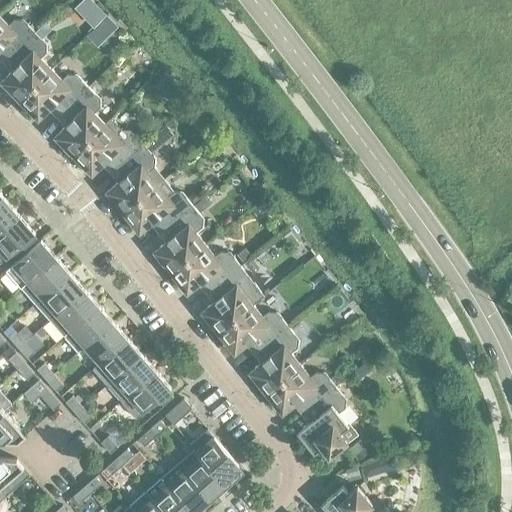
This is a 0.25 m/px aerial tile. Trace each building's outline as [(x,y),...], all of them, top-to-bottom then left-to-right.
[(0,57),(4,61),(35,31),(23,18),(15,18),(9,24),(0,14),(0,57)] [(2,80),(21,99),(52,68),(41,57),(47,51),(47,43),(35,31),(4,61),(12,70),(2,80)] [(49,108),(58,116),(89,86),(77,73),(69,73),(63,79),(52,68),(21,99),(39,117),(49,108)] [(56,135),(74,154),(106,123),(95,112),(101,106),(101,98),(89,86),(58,116),(66,125),(56,135)] [(103,163),(111,171),(144,142),(131,128),(122,128),(111,117),(106,123),(74,154),(93,172),(103,163)] [(158,183),(165,178),(155,166),(156,157),(144,142),(111,171),(119,181),(108,190),(124,210),(158,183)] [(159,232),(193,204),(183,191),(174,190),(165,178),(158,183),(124,210),(140,231),(151,222),(159,232)] [(0,204),(0,232),(21,214),(7,198),(0,204)] [(155,250),(172,270),(206,243),(197,231),(203,226),(204,218),(193,204),(159,232),(166,241),(155,250)] [(21,214),(0,232),(0,261),(1,263),(36,232),(21,214)] [(7,269),(22,286),(57,255),(42,238),(7,269)] [(199,282),(206,292),(241,265),(230,251),(222,250),(216,255),(206,243),(172,270),(188,291),(199,282)] [(22,286),(36,302),(71,272),(57,255),(22,286)] [(264,295),(251,278),(241,265),(206,292),(214,301),(203,310),(219,331),(254,303),(264,295)] [(36,302),(50,319),(85,288),(71,272),(36,302)] [(50,319),(64,335),(100,304),(85,288),(50,319)] [(246,343),(254,352),(288,325),(278,312),(270,311),(263,316),(254,303),(219,331),(235,351),(246,343)] [(86,344),(86,345),(114,320),(100,304),(64,335),(78,351),(86,344)] [(86,345),(101,361),(128,336),(114,320),(86,345)] [(251,370),(267,391),(301,364),(292,352),(298,347),(299,338),(288,325),(254,352),(262,362),(251,370)] [(9,336),(19,347),(26,340),(17,329),(9,336)] [(93,367),(107,384),(142,352),(128,336),(101,361),(93,367)] [(26,340),(19,347),(28,358),(36,351),(26,340)] [(9,358),(18,368),(25,362),(16,351),(9,358)] [(107,384),(121,400),(156,369),(142,352),(107,384)] [(25,362),(18,368),(28,379),(35,372),(25,362)] [(37,368),(47,379),(54,373),(45,362),(37,368)] [(294,403),(302,412),(336,385),(325,372),(317,371),(311,376),(301,364),(267,391),(283,411),(294,403)] [(156,369),(121,400),(137,417),(172,386),(156,369)] [(54,373),(47,379),(57,390),(64,384),(54,373)] [(41,394),(54,409),(62,403),(40,378),(25,392),(33,401),(41,394)] [(336,385),(302,412),(309,422),(298,431),(315,452),(323,445),(330,454),(348,440),(341,431),(349,425),(339,412),(346,407),(347,399),(336,385)] [(0,413),(5,409),(13,402),(0,388),(0,413)] [(66,401),(76,412),(83,405),(73,394),(66,401)] [(166,414),(174,424),(193,407),(184,398),(166,414)] [(83,405),(76,412),(85,423),(92,416),(83,405)] [(5,409),(0,413),(0,439),(18,440),(26,433),(5,409)] [(160,419),(150,428),(156,435),(166,426),(160,419)] [(191,443),(195,447),(226,482),(227,481),(223,477),(240,463),(208,427),(191,443)] [(156,435),(150,428),(139,438),(145,445),(156,435)] [(101,441),(111,452),(119,446),(109,435),(101,441)] [(347,448),(352,454),(365,444),(360,438),(347,448)] [(128,447),(117,457),(124,464),(135,454),(128,447)] [(195,447),(179,462),(209,496),(226,482),(195,447)] [(0,487),(7,495),(31,473),(17,458),(0,456),(0,487)] [(124,464),(117,457),(106,466),(113,473),(124,464)] [(179,462),(163,476),(193,511),(209,496),(179,462)] [(96,475),(85,485),(91,492),(102,483),(96,475)] [(153,498),(165,511),(191,511),(193,511),(163,476),(147,490),(153,498)] [(91,492),(85,485),(74,495),(80,502),(91,492)] [(330,511),(366,511),(365,510),(373,502),(358,485),(350,492),(343,485),(322,502),(330,511)] [(165,511),(153,498),(136,511),(165,511)] [(65,503),(54,511),(68,511),(71,510),(65,503)]
